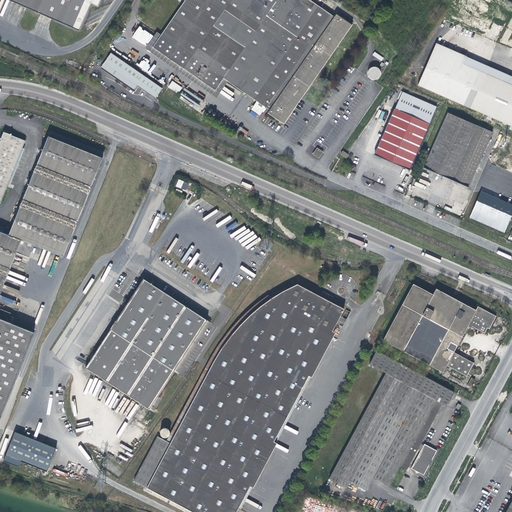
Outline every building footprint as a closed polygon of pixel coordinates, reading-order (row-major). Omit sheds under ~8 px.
[(6,0),(79,31),(91,4),(98,7),(100,0),(6,0)] [(275,113),(291,124),(306,102),(356,31),(341,20),(338,23),(305,0),(191,0),(164,39),(155,51),(218,96),(227,83),(230,85),(259,105),(257,109),(265,115),(267,112),(271,106),(277,110),(275,113)] [(160,36),(151,49),(155,51),(164,39),(160,36)] [(511,85),(463,64),(467,56),(437,44),(418,86),(488,116),(492,118),(511,126),(511,85)] [(151,49),(149,52),(219,101),(221,98),(230,85),(227,83),(218,96),(155,51),(151,49)] [(511,76),(467,56),(463,64),(511,85),(511,76)] [(115,57),(104,72),(139,95),(142,91),(159,103),(166,92),(115,57)] [(145,57),(138,66),(149,74),(153,68),(148,64),(150,61),(145,57)] [(372,67),(371,68),(369,69),(368,70),(368,72),(368,74),(368,75),(369,77),(370,78),(371,79),(373,80),(375,80),(376,79),(378,79),(379,78),(380,76),(381,75),(381,73),(380,71),(380,70),(379,69),(377,68),(376,67),(374,67),(372,67)] [(171,81),(168,88),(179,93),(182,86),(171,81)] [(231,88),(229,90),(239,97),(241,95),(231,88)] [(181,93),(192,100),(191,101),(198,105),(202,100),(184,89),(181,93)] [(437,107),(401,92),(375,153),(392,161),(410,169),(437,107)] [(448,113),(424,168),(447,178),(468,187),(492,132),(448,113)] [(48,133),(9,232),(67,253),(102,156),(48,133)] [(2,137),(0,137),(0,139),(1,140),(0,141),(0,201),(6,188),(22,149),(24,142),(10,136),(11,134),(10,134),(9,134),(8,134),(8,135),(7,136),(4,134),(3,137),(2,137)] [(24,150),(22,149),(6,188),(8,189),(24,150)] [(179,179),(175,186),(185,191),(189,183),(179,179)] [(511,204),(481,191),(470,217),(505,232),(511,215),(511,204)] [(0,255),(9,232),(0,228),(0,255)] [(27,239),(14,234),(9,232),(0,255),(0,422),(2,423),(40,332),(13,321),(16,313),(0,307),(27,239)] [(141,278),(107,329),(173,370),(205,320),(141,278)] [(284,291),(270,299),(253,312),(243,322),(225,341),(216,357),(170,443),(165,441),(157,436),(133,482),(189,511),(236,511),(238,509),(274,441),(297,398),(340,317),(344,309),(297,284),(284,291)] [(382,342),(387,345),(417,288),(412,285),(382,342)] [(452,353),(456,347),(466,328),(466,327),(470,329),(471,327),(484,334),(486,329),(489,330),(495,317),(477,308),(475,311),(435,290),(432,295),(417,288),(387,345),(442,373),(445,367),(465,377),(473,364),(452,353)] [(208,360),(165,441),(170,443),(216,357),(225,341),(243,322),(253,312),(270,299),(267,296),(256,303),(243,314),(226,333),(208,360)] [(342,318),(340,317),(297,398),(299,399),(342,318)] [(210,323),(205,320),(173,370),(178,374),(210,323)] [(467,329),(466,328),(456,347),(458,348),(466,332),(467,329)] [(156,396),(173,370),(107,329),(83,368),(149,411),(158,397),(156,396)] [(377,352),(370,365),(386,374),(332,473),(329,480),(346,489),(349,483),(366,492),(370,483),(372,479),(390,488),(400,468),(407,471),(442,405),(446,407),(454,393),(377,352)] [(56,446),(15,430),(4,460),(19,466),(21,459),(47,470),(56,446)] [(276,443),(274,441),(238,509),(240,510),(276,443)] [(424,446),(411,471),(416,474),(423,477),(436,453),(424,446)]
